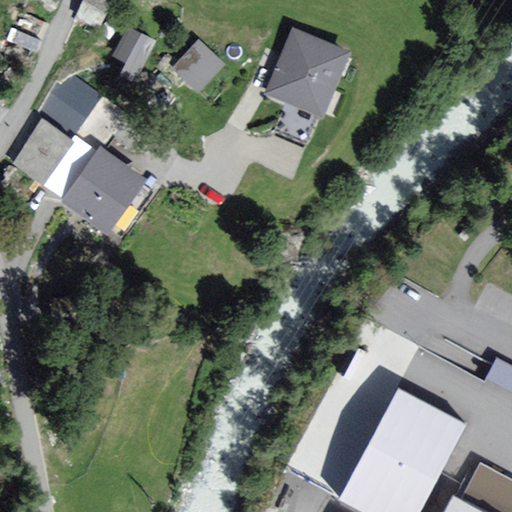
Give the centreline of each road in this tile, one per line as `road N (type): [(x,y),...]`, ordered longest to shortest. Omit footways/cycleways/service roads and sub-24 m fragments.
road 1 (unclassified): [(0,290),(47,511)]
road 2 (unclassified): [(74,0),(0,146)]
